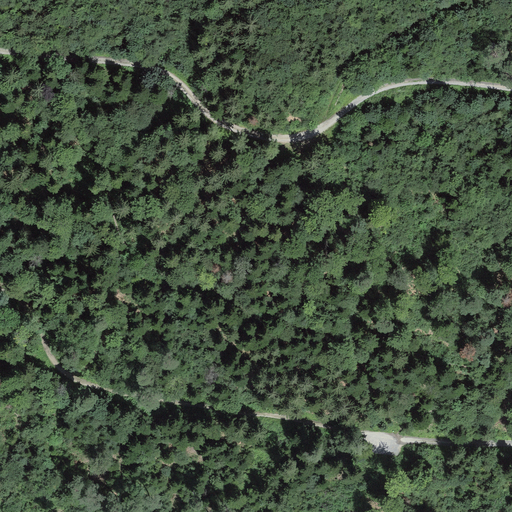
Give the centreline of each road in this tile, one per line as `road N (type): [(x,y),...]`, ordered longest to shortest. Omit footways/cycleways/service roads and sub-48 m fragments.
road 1 (track): [(0,50),(155,68),(213,119),(278,137),(310,135),(362,95),(412,80),(511,89)]
road 2 (track): [(392,438),(152,400),(66,375),(31,310),(0,285)]
road 3 (track): [(317,129),(333,83),(358,52),(467,0)]
road 4 (track): [(511,444),(392,438)]
